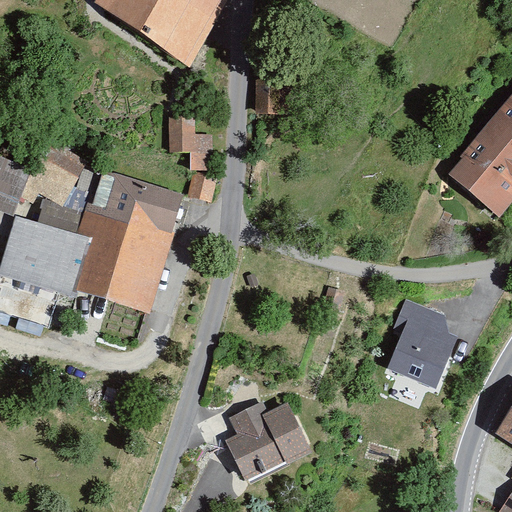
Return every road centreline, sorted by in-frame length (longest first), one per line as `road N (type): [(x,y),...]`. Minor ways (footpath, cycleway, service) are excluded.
road 1 (unclassified): [(151,511),(198,376),(229,228)]
road 2 (unclassified): [(229,228),(398,275),(467,272),(511,259)]
road 3 (unclassified): [(229,228),(243,0)]
road 4 (tertiary): [(457,511),(469,448),(511,364)]
